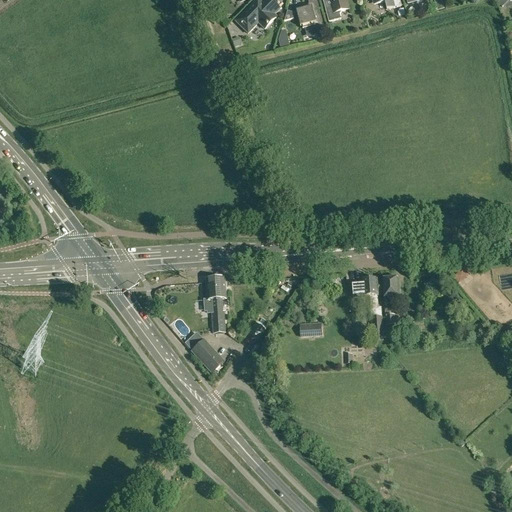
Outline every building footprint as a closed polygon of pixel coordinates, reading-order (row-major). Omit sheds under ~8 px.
[(260,0),(258,0),(256,2),(236,22),(249,34),(260,23),(265,29),(265,30),(277,18),(274,15),(280,9),(270,0),(266,0),(264,3),(260,0)] [(297,11),(297,12),(301,28),(302,27),(301,27),(303,26),(303,29),(315,26),(317,34),(325,32),(317,0),(307,0),(309,5),(303,6),(303,11),(298,13),(297,11)] [(330,0),(333,9),(326,10),(329,22),(341,19),(340,14),(342,12),(349,10),(346,0),(330,0)] [(372,0),(373,2),(377,4),(385,2),(387,9),(401,5),(400,0),(372,0)] [(294,17),(294,12),(288,10),(285,20),(294,17)] [(278,41),(280,48),(290,46),(286,31),(281,32),(278,41)] [(239,38),(232,40),(235,48),(242,45),(239,38)] [(453,277),(459,284),(469,276),(463,269),(453,277)] [(219,324),(213,324),(214,335),(216,334),(225,334),(224,313),(223,313),(223,300),(226,300),(225,283),(225,279),(216,280),(219,324)] [(399,297),(398,279),(384,280),(386,310),(394,310),(393,298),(399,297)] [(208,301),(204,301),(205,313),(208,313),(208,315),(213,315),(213,324),(219,324),(216,280),(207,280),(208,301)] [(363,285),(354,285),(354,298),(364,298),(370,297),(371,310),(372,318),(383,317),(382,309),(379,310),(378,297),(379,297),(377,280),(369,281),(369,280),(365,280),(365,281),(363,281),(363,285)] [(398,315),(386,316),(388,337),(400,336),(398,315)] [(372,318),(371,318),(372,338),(377,338),(377,342),(383,341),(383,338),(384,338),(383,317),(372,318)] [(322,324),(300,326),(301,339),(323,337),(322,324)] [(256,325),(250,334),(259,340),(265,330),(256,325)] [(420,327),(406,328),(407,339),(421,338),(420,327)] [(223,363),(204,341),(192,352),(212,374),(223,363)]
